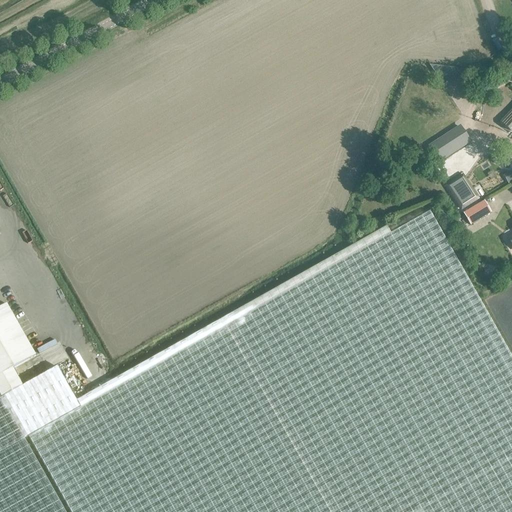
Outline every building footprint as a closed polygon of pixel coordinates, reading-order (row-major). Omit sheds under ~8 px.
[(491,66),(496,74),(501,70),(496,62),(491,66)] [(459,127),(430,146),(440,161),(469,142),(459,127)] [(445,185),(450,192),(462,210),(479,199),(463,173),(445,185)] [(484,201),(464,213),(471,225),(491,213),(484,201)] [(0,511),(65,511),(24,438),(28,436),(70,511),(511,511),(511,358),(430,212),(391,233),(387,227),(76,401),(57,367),(22,386),(12,369),(36,356),(6,304),(0,307),(0,511)]
